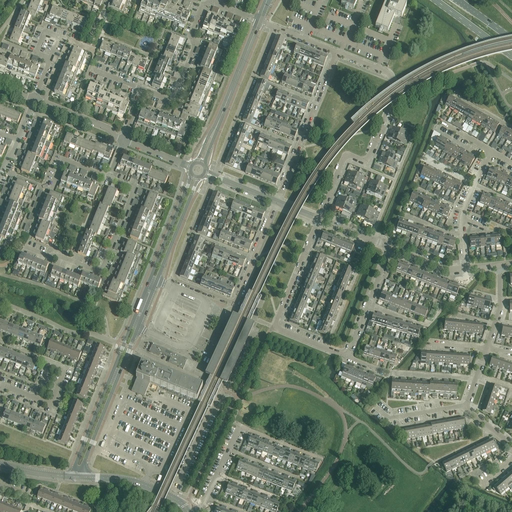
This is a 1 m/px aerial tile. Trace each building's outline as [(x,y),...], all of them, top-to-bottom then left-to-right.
[(95,0),(93,7),(99,9),(102,2),(103,0),(95,0)] [(128,2),(122,0),(114,0),(113,0),(110,0),(110,2),(113,3),(126,8),(128,2)] [(143,0),(138,12),(145,15),(150,2),(150,0),(147,0),(147,1),(144,0),(143,0)] [(153,0),(153,3),(150,2),(145,15),(150,17),(155,4),(157,1),(154,0),(153,0)] [(164,4),(166,1),(164,0),(162,0),(162,3),(157,16),(162,18),(167,5),(164,4)] [(342,0),(341,4),(354,9),(357,0),(342,0)] [(392,0),(392,1),(390,5),(385,3),(375,27),(388,32),(395,15),(401,18),(406,6),(406,5),(405,4),(404,4),(403,2),(402,1),(400,0),(392,0)] [(158,5),(155,4),(150,17),(156,19),(157,16),(162,3),(160,2),(158,5)] [(167,5),(162,18),(168,20),(173,7),(170,6),(171,3),(169,2),(167,5)] [(39,6),(31,3),(29,9),(37,12),(39,6)] [(126,8),(113,3),(112,6),(109,5),(108,7),(124,14),(126,8)] [(175,8),(177,5),(174,4),(173,7),(168,20),(173,22),(178,10),(175,8)] [(181,11),(182,7),(180,6),(178,10),(173,22),(179,25),(184,12),(181,11)] [(50,15),(55,17),(59,9),(53,7),(50,15)] [(37,12),(29,9),(27,14),(26,14),(30,16),(35,18),(37,12)] [(64,11),(59,9),(55,17),(61,20),(64,11)] [(187,13),(188,10),(185,9),(184,12),(179,25),(185,27),(190,14),(187,13)] [(70,14),(64,11),(61,20),(67,22),(70,14)] [(21,12),(19,17),(28,20),(30,16),(26,14),(27,14),(21,12)] [(208,13),(207,16),(202,29),(207,31),(213,19),(210,17),(211,14),(208,13)] [(75,16),(70,14),(67,22),(72,24),(75,16)] [(215,20),(217,16),(214,15),(213,19),(207,31),(213,34),(218,21),(215,20)] [(81,18),(75,16),(72,24),(78,26),(81,18)] [(19,17),(17,23),(25,27),(28,20),(19,17)] [(87,20),(81,18),(78,26),(83,29),(87,20)] [(218,21),(213,34),(219,36),(224,23),(221,22),(222,19),(220,18),(218,21)] [(228,21),(225,20),(224,23),(219,36),(224,38),(229,25),(226,24),(228,21)] [(232,26),(233,23),(231,22),(229,25),(224,38),(230,40),(235,28),(232,26)] [(17,23),(15,29),(23,32),(25,27),(17,23)] [(239,25),(236,24),(235,28),(230,40),(236,43),(241,30),(237,29),(239,25)] [(15,29),(12,35),(21,38),(23,32),(15,29)] [(18,44),(21,38),(12,35),(10,40),(18,44)] [(172,35),(170,41),(178,45),(180,39),(176,37),(172,35)] [(285,40),(277,37),(274,42),(282,45),(282,46),(284,47),(285,45),(283,44),(285,40)] [(178,45),(170,41),(167,47),(176,50),(178,45)] [(105,53),(109,44),(103,42),(100,50),(105,53)] [(282,45),(274,42),(272,47),(280,50),(282,46),(282,45)] [(114,46),(109,44),(105,53),(111,55),(114,46)] [(302,47),(297,45),(294,53),(298,55),(299,55),(302,47)] [(116,57),(120,49),(114,46),(111,55),(116,57)] [(205,48),(204,51),(207,52),(220,57),(222,51),(209,46),(208,50),(205,48)] [(87,54),(71,47),(70,50),(73,51),(72,54),(85,59),(87,54)] [(176,50),(167,47),(165,52),(174,56),(176,50)] [(272,47),(270,52),(281,56),(283,51),(280,50),(272,47)] [(307,49),(302,47),(299,55),(298,55),(297,57),(299,58),(300,56),(304,57),(307,49)] [(125,51),(120,49),(116,57),(122,59),(125,51)] [(312,51),(307,49),(304,57),(308,59),(309,59),(312,51)] [(131,53),(125,51),(122,59),(127,62),(128,62),(130,55),(131,55),(131,53)] [(317,53),(312,51),(309,59),(308,59),(307,61),(309,62),(310,60),(314,61),(317,53)] [(174,56),(165,52),(163,58),(169,61),(171,62),(174,56)] [(220,57),(207,52),(206,55),(202,54),(201,56),(205,58),(218,63),(220,57)] [(270,52),(268,57),(276,60),(279,61),(281,56),(270,52)] [(85,59),(72,54),(69,53),(68,55),(71,57),(70,60),(82,65),(85,59)] [(314,61),(313,64),(318,66),(322,55),(317,53),(314,61)] [(12,55),(10,58),(11,58),(6,71),(11,73),(16,61),(13,59),(14,56),(12,55)] [(136,58),(131,55),(130,55),(128,62),(127,62),(128,62),(127,64),(133,66),(136,58)] [(322,55),(318,66),(323,68),(324,65),(327,57),(322,55)] [(7,61),(4,60),(0,69),(0,72),(4,75),(6,71),(11,58),(10,58),(8,57),(7,61)] [(18,62),(20,58),(17,57),(16,61),(11,73),(17,76),(22,63),(21,63),(18,62)] [(163,58),(161,57),(159,63),(167,66),(169,61),(163,58)] [(276,60),(268,57),(266,62),(274,65),(274,66),(276,67),(277,65),(275,64),(276,60)] [(82,65),(70,60),(66,58),(65,61),(69,62),(67,65),(67,66),(79,70),(78,70),(80,71),(82,65)] [(142,60),(136,58),(133,66),(138,68),(142,60)] [(218,63),(205,58),(203,61),(200,59),(199,62),(202,63),(215,68),(218,63)] [(25,60),(23,59),(22,63),(17,76),(22,78),(27,65),(24,64),(25,60)] [(147,62),(142,60),(138,68),(144,70),(147,62)] [(31,63),(28,62),(27,65),(22,78),(28,80),(33,67),(30,66),(31,63)] [(274,65),(266,62),(264,67),(272,70),(274,66),(274,65)] [(167,66),(159,63),(157,68),(165,72),(167,66)] [(215,68),(202,63),(201,66),(198,65),(197,68),(204,70),(213,74),(215,68)] [(36,65),(34,64),(33,67),(28,80),(34,83),(39,70),(35,68),(36,65)] [(67,65),(64,64),(62,64),(61,66),(65,67),(63,70),(76,75),(78,70),(79,70),(67,66),(67,65)] [(272,70),(264,67),(262,72),(270,75),(270,76),(272,77),(273,75),(271,74),(272,70)] [(154,74),(156,75),(163,77),(165,72),(157,68),(154,74)] [(63,70),(60,69),(59,72),(62,73),(61,76),(74,81),(76,75),(63,70)] [(202,73),(199,72),(198,75),(201,76),(214,81),(216,75),(213,74),(204,70),(202,73)] [(270,75),(262,72),(260,77),(268,81),(270,76),(270,75)] [(72,87),(74,81),(61,76),(58,75),(57,77),(60,79),(59,82),(72,87)] [(156,75),(154,80),(162,84),(165,78),(163,77),(156,75)] [(289,77),(285,75),(282,83),(287,85),(290,77),(291,78),(292,76),(290,75),(289,77)] [(200,79),(197,78),(196,80),(199,82),(212,87),(214,81),(201,76),(200,79)] [(295,79),(291,78),(290,77),(287,85),(292,87),(295,79)] [(299,81),(295,79),(292,87),(297,89),(300,81),(301,82),(302,80),(300,79),(299,81)] [(56,80),(55,83),(58,84),(57,87),(70,92),(72,87),(59,82),(56,80)] [(162,84),(154,80),(152,86),(160,90),(162,84)] [(265,88),(267,84),(259,81),(257,86),(265,89),(265,88)] [(301,82),(300,81),(297,89),(302,91),(305,83),(301,82)] [(198,85),(194,83),(193,86),(197,87),(210,92),(212,87),(199,82),(198,85)] [(94,86),(90,84),(85,97),(91,100),(97,87),(96,87),(98,84),(95,83),(94,86)] [(307,93),(310,85),(305,83),(302,91),(307,93)] [(99,88),(97,87),(91,100),(96,102),(97,102),(102,89),(103,86),(101,85),(99,88)] [(315,87),(310,85),(307,93),(312,95),(315,87)] [(53,86),(52,88),(56,90),(54,93),(67,98),(70,92),(57,87),(53,86)] [(257,86),(255,91),(263,94),(265,95),(267,90),(265,89),(257,86)] [(197,87),(196,90),(192,89),(191,91),(195,93),(207,98),(210,92),(197,87)] [(102,89),(97,102),(96,102),(95,105),(101,107),(106,95),(103,93),(104,90),(102,89)] [(108,96),(110,92),(107,91),(106,95),(101,107),(106,110),(111,97),(108,96)] [(263,94),(255,91),(253,96),(261,99),(260,100),(262,101),(263,99),(261,98),(263,94)] [(283,94),(278,92),(275,99),(279,101),(280,102),(283,94)] [(114,98),(115,94),(113,93),(111,97),(106,110),(112,112),(117,99),(114,98)] [(207,98),(195,93),(193,96),(190,94),(189,97),(192,98),(205,103),(207,98)] [(288,96),(283,94),(280,102),(279,101),(278,103),(280,104),(281,102),(285,104),(288,96)] [(118,96),(117,99),(112,112),(117,114),(123,101),(120,100),(121,97),(118,96)] [(261,99),(253,96),(251,101),(259,104),(260,100),(261,99)] [(293,98),(288,96),(285,104),(289,105),(290,106),(293,98)] [(454,99),(450,97),(445,105),(450,108),(454,99)] [(124,98),(123,101),(117,114),(124,116),(129,104),(125,102),(126,99),(124,98)] [(205,103),(192,98),(191,101),(188,100),(187,102),(190,104),(203,109),(205,103)] [(298,100),(293,98),(290,106),(289,105),(288,107),(290,108),(291,106),(295,108),(298,100)] [(459,102),(454,99),(450,108),(454,110),(459,102)] [(303,102),(298,100),(295,108),(299,109),(300,110),(303,102)] [(259,104),(251,101),(249,106),(257,109),(256,110),(258,111),(259,109),(257,108),(259,104)] [(309,104),(303,102),(300,110),(299,109),(298,111),(300,112),(301,110),(305,112),(309,104)] [(463,104),(459,102),(454,110),(459,113),(463,104)] [(189,107),(186,105),(185,108),(188,109),(201,114),(203,109),(190,104),(189,107)] [(468,107),(463,104),(459,113),(463,115),(468,107)] [(257,109),(249,106),(247,111),(255,114),(256,110),(257,109)] [(472,110),(468,107),(463,115),(467,118),(472,110)] [(10,111),(4,108),(1,117),(7,119),(10,111)] [(137,124),(142,126),(147,113),(144,112),(146,109),(143,108),(137,124)] [(183,111),(182,114),(185,115),(188,116),(200,121),(203,115),(201,114),(188,109),(187,112),(183,111)] [(149,110),(147,113),(142,126),(148,128),(153,115),(150,114),(151,111),(149,110)] [(477,112),(472,110),(467,118),(472,120),(477,112)] [(16,113),(10,111),(7,119),(12,121),(16,113)] [(255,114),(247,111),(245,116),(253,119),(252,120),(254,121),(255,119),(253,118),(255,114)] [(154,112),(153,115),(148,128),(154,131),(155,129),(159,118),(156,116),(157,113),(154,112)] [(481,115),(477,112),(472,120),(476,123),(481,115)] [(21,115),(16,113),(12,121),(18,124),(21,115)] [(162,117),(163,114),(161,113),(159,118),(155,129),(160,131),(165,118),(162,117)] [(167,119),(169,116),(166,115),(165,118),(160,131),(165,133),(171,120),(167,119)] [(485,117),(481,115),(476,123),(481,125),(485,117)] [(253,119),(245,116),(243,121),(251,124),(252,120),(253,119)] [(173,121),(174,118),(172,117),(171,120),(165,133),(171,135),(176,123),(173,121)] [(490,120),(485,117),(481,125),(485,128),(490,120)] [(177,119),(176,123),(171,135),(177,138),(182,125),(179,124),(180,120),(177,119)] [(271,121),(267,119),(264,127),(269,129),(272,121),(273,121),(274,120),(272,119),(271,121)] [(494,122),(490,120),(485,128),(490,131),(494,122)] [(277,123),(273,121),(272,121),(269,129),(274,131),(277,123)] [(43,125),(40,124),(39,127),(42,128),(43,128),(55,133),(58,127),(45,122),(43,125)] [(183,122),(182,125),(177,138),(183,140),(188,127),(184,126),(186,123),(183,122)] [(499,125),(494,122),(490,131),(494,133),(499,125)] [(281,125),(277,123),(274,131),(279,133),(282,125),(283,125),(284,124),(282,123),(281,125)] [(251,129),(241,125),(239,130),(249,134),(251,129)] [(283,125),(282,125),(279,133),(284,135),(287,127),(283,125)] [(291,129),(287,127),(284,135),(289,137),(292,129),(293,130),(294,128),(292,127),(291,129)] [(391,130),(390,133),(398,137),(402,129),(397,127),(396,130),(392,128),(391,130)] [(498,135),(502,138),(507,130),(503,127),(498,135)] [(38,130),(37,132),(40,133),(53,138),(55,133),(43,128),(42,128),(41,131),(38,130)] [(293,130),(292,129),(289,137),(294,139),(298,131),(293,130)] [(409,135),(405,133),(406,130),(402,129),(398,137),(407,140),(409,135)] [(247,139),(249,134),(239,130),(237,135),(245,138),(247,139)] [(511,133),(507,130),(502,138),(507,141),(511,133)] [(53,138),(40,133),(39,137),(36,135),(35,138),(38,139),(51,144),(53,138)] [(390,133),(388,139),(392,140),(391,143),(395,145),(398,137),(390,133)] [(64,143),(70,145),(73,136),(67,134),(64,143)] [(245,138),(237,135),(235,140),(243,143),(243,144),(245,145),(245,143),(244,142),(245,138)] [(266,137),(261,135),(257,143),(263,145),(266,137)] [(78,139),(73,136),(70,145),(75,147),(78,139)] [(266,137),(263,145),(268,147),(271,139),(266,137)] [(407,140),(398,137),(395,145),(399,146),(400,144),(405,145),(407,140)] [(430,155),(434,149),(435,149),(436,148),(439,149),(445,139),(443,137),(442,139),(443,140),(443,141),(439,138),(434,146),(432,145),(431,148),(430,147),(429,149),(429,150),(427,153),(430,155)] [(51,144),(38,139),(37,142),(33,141),(32,143),(36,145),(49,150),(51,144)] [(84,141),(78,139),(75,147),(81,149),(84,141)] [(276,141),(271,139),(268,147),(273,149),(276,141)] [(445,141),(446,141),(447,140),(445,139),(439,149),(443,152),(448,144),(444,142),(445,141)] [(243,143),(235,140),(233,145),(241,148),(243,144),(243,143)] [(90,143),(84,141),(81,149),(86,152),(90,143)] [(276,141),(273,149),(278,151),(281,143),(276,141)] [(95,145),(90,143),(86,152),(92,154),(93,152),(95,145)] [(102,146),(96,143),(95,145),(93,152),(99,154),(102,146)] [(286,145),(281,143),(278,151),(283,153),(286,145)] [(451,146),(448,144),(443,152),(447,154),(454,144),(452,143),(451,144),(452,145),(451,146)] [(454,146),(455,146),(456,145),(454,144),(447,154),(452,157),(457,149),(453,147),(454,146)] [(31,146),(30,149),(34,150),(46,155),(49,150),(36,145),(35,148),(31,146)] [(241,148),(233,145),(231,150),(239,153),(239,154),(241,155),(241,153),(239,152),(241,148)] [(286,145),(283,153),(288,156),(291,148),(286,145)] [(107,148),(102,146),(99,154),(104,156),(107,148)] [(113,150),(107,148),(104,156),(110,159),(113,150)] [(460,151),(457,149),(452,157),(456,160),(462,149),(460,148),(460,149),(461,150),(460,151)] [(462,149),(456,160),(460,162),(465,154),(462,152),(462,151),(464,152),(464,150),(462,149)] [(29,152),(28,154),(41,159),(41,160),(44,161),(46,155),(34,150),(32,153),(29,152)] [(239,153),(231,150),(229,155),(237,158),(239,154),(239,153)] [(41,159),(28,154),(25,153),(24,155),(27,157),(26,159),(39,165),(41,160),(41,159)] [(382,153),(380,158),(388,161),(390,156),(382,153)] [(391,153),(390,156),(388,161),(397,165),(399,160),(395,158),(396,155),(391,153)] [(469,156),(465,154),(460,162),(465,165),(471,154),(469,153),(468,154),(469,155),(469,156)] [(471,154),(465,165),(469,168),(474,160),(471,157),(472,157),(473,156),(471,154)] [(237,158),(229,155),(227,160),(235,163),(235,164),(237,165),(237,163),(235,162),(237,158)] [(123,157),(120,165),(126,168),(129,159),(123,157)] [(39,165),(26,159),(26,160),(23,158),(22,161),(25,162),(24,165),(37,170),(39,165)] [(377,163),(386,167),(388,161),(380,158),(377,163)] [(135,161),(129,159),(126,168),(131,170),(135,161)] [(235,163),(227,160),(225,165),(233,168),(235,164),(235,163)] [(140,163),(135,161),(131,170),(137,172),(140,163)] [(397,165),(388,161),(386,167),(395,170),(397,165)] [(146,166),(140,163),(137,172),(142,174),(146,166)] [(20,164),(19,166),(23,168),(21,171),(34,176),(37,170),(24,165),(20,164)] [(253,167),(248,165),(245,173),(251,175),(254,167),(255,168),(256,166),(253,165),(253,167)] [(152,168),(146,166),(142,174),(148,176),(151,170),(152,168)] [(425,167),(420,176),(425,178),(431,167),(428,166),(428,167),(429,168),(428,169),(425,167)] [(256,177),(259,169),(255,168),(254,167),(251,175),(256,177)] [(431,169),(432,169),(433,168),(431,167),(425,178),(430,180),(434,172),(430,170),(431,169)] [(486,177),(491,180),(496,169),(494,168),(493,169),(494,170),(494,171),(490,169),(486,177)] [(264,171),(259,169),(256,177),(261,179),(264,171)] [(265,169),(264,171),(261,179),(266,181),(270,171),(265,169)] [(498,170),(496,169),(491,180),(496,182),(500,173),(496,172),(496,171),(498,171),(498,170)] [(148,176),(147,178),(154,181),(157,172),(151,170),(148,176)] [(68,172),(66,171),(60,185),(62,186),(61,188),(65,189),(70,176),(67,175),(68,172)] [(275,173),(270,171),(266,181),(271,183),(275,173)] [(437,174),(434,172),(430,180),(434,183),(440,172),(438,171),(437,172),(438,173),(437,174)] [(163,175),(157,172),(154,181),(159,183),(163,175)] [(349,172),(346,177),(355,181),(357,176),(349,172)] [(440,174),(441,174),(442,173),(440,172),(434,183),(439,185),(443,176),(439,175),(440,174)] [(503,175),(500,173),(496,182),(500,184),(505,173),(503,172),(503,173),(504,174),(503,175)] [(70,176),(65,189),(70,191),(75,179),(72,177),(74,174),(71,173),(70,176)] [(271,183),(276,186),(279,178),(280,175),(275,173),(271,183)] [(357,176),(355,181),(363,184),(365,181),(366,179),(365,179),(364,178),(361,177),(362,174),(358,173),(357,176)] [(508,174),(505,173),(500,184),(505,186),(509,178),(505,176),(506,175),(507,175),(508,174)] [(77,175),(75,179),(70,191),(76,194),(81,181),(78,180),(79,176),(77,175)] [(168,177),(163,175),(159,183),(165,185),(168,177)] [(447,178),(443,176),(439,185),(443,187),(449,176),(447,175),(446,176),(447,177),(447,178)] [(369,183),(368,186),(377,190),(379,184),(382,178),(378,176),(376,180),(375,183),(370,181),(369,183)] [(449,178),(450,179),(451,177),(449,176),(443,187),(448,189),(452,181),(449,179),(449,178)] [(82,177),(81,181),(76,194),(81,196),(86,183),(83,182),(85,178),(82,177)] [(348,187),(352,189),(355,181),(346,177),(344,183),(349,185),(348,187)] [(16,184),(13,182),(12,185),(15,186),(28,191),(31,185),(18,180),(16,184)] [(88,180),(86,183),(81,196),(87,198),(92,185),(89,184),(90,181),(88,180)] [(456,183),(452,181),(448,189),(452,192),(458,181),(456,180),(455,181),(456,182),(456,183)] [(363,184),(355,181),(352,189),(356,191),(357,188),(361,190),(363,184)] [(460,182),(458,181),(452,192),(457,194),(461,186),(458,184),(458,183),(459,183),(460,182)] [(93,182),(92,185),(87,198),(93,200),(98,188),(95,186),(96,183),(93,182)] [(387,188),(379,184),(377,190),(385,193),(387,188)] [(10,191),(13,192),(26,197),(28,191),(15,186),(14,189),(11,188),(10,191)] [(368,186),(367,189),(366,192),(374,195),(377,190),(368,186)] [(117,191),(109,188),(107,194),(115,197),(117,191)] [(385,193),(377,190),(374,195),(383,199),(385,193)] [(13,192),(12,195),(8,194),(7,196),(11,197),(24,202),(26,197),(13,192)] [(163,199),(146,192),(145,195),(149,196),(148,199),(161,204),(163,199)] [(413,193),(409,201),(414,204),(419,193),(417,192),(416,193),(417,194),(417,195),(413,193)] [(49,196),(46,195),(45,197),(61,204),(63,198),(50,193),(49,196)] [(222,196),(214,193),(212,198),(220,201),(219,202),(221,203),(222,201),(220,200),(222,196)] [(419,195),(421,195),(421,194),(419,193),(414,204),(419,206),(423,197),(419,196),(419,195)] [(479,204),(484,206),(489,194),(487,193),(486,195),(487,196),(487,197),(483,195),(479,204)] [(115,197),(107,194),(104,199),(113,203),(115,197)] [(491,195),(489,194),(484,206),(489,208),(492,199),(489,197),(490,197),(491,195)] [(426,199),(423,197),(419,206),(423,208),(428,197),(426,196),(426,197),(427,198),(426,199)] [(5,202),(10,204),(10,203),(22,208),(24,202),(11,197),(9,200),(6,199),(5,202)] [(61,204),(45,197),(44,200),(47,201),(46,204),(59,209),(61,204)] [(338,197),(336,202),(345,206),(347,200),(338,197)] [(429,199),(430,199),(431,198),(428,197),(423,208),(428,210),(432,202),(428,200),(429,199)] [(147,202),(145,205),(158,210),(161,204),(148,199),(144,198),(143,200),(147,202)] [(220,201),(212,198),(210,203),(218,206),(219,202),(220,201)] [(496,201),(492,199),(489,208),(493,210),(498,198),(496,198),(495,199),(496,200),(496,201)] [(500,199),(498,198),(493,210),(498,212),(502,203),(498,201),(500,201),(500,199)] [(113,203),(104,199),(102,205),(109,208),(108,208),(110,209),(113,203)] [(356,204),(347,200),(345,206),(353,209),(356,204)] [(435,203),(432,202),(428,210),(432,212),(438,201),(435,200),(435,202),(436,203),(435,203)] [(234,201),(231,209),(235,211),(234,213),(236,214),(237,212),(236,211),(239,203),(234,201)] [(438,203),(439,204),(440,202),(438,201),(432,212),(437,215),(441,206),(437,204),(438,203)] [(334,207),(343,211),(345,206),(336,202),(334,207)] [(506,205),(502,203),(498,212),(503,214),(508,203),(505,202),(505,203),(506,204),(506,205)] [(10,203),(10,204),(9,207),(6,205),(5,208),(8,209),(21,214),(23,208),(22,208),(10,203)] [(59,209),(46,204),(42,203),(41,205),(45,207),(44,209),(56,215),(59,209)] [(158,210),(145,205),(142,203),(141,206),(144,207),(143,210),(143,211),(154,215),(156,216),(158,210)] [(218,206),(210,203),(208,208),(216,211),(215,212),(217,213),(218,211),(216,210),(218,206)] [(244,205),(239,203),(236,211),(237,212),(241,213),(244,205)] [(510,204),(508,203),(503,214),(507,216),(511,207),(508,206),(508,205),(509,205),(510,204)] [(109,208),(102,205),(100,204),(98,210),(106,213),(108,208),(109,208)] [(249,207),(244,205),(241,213),(245,215),(244,217),(246,218),(247,216),(246,215),(249,207)] [(445,208),(441,206),(437,215),(442,217),(447,206),(445,205),(444,206),(445,207),(445,208)] [(353,209),(345,206),(343,211),(351,214),(353,209)] [(360,206),(359,208),(358,211),(367,214),(369,209),(360,206)] [(370,206),(369,209),(367,214),(375,218),(377,213),(373,211),(374,208),(370,206)] [(447,208),(448,208),(449,207),(447,206),(442,217),(446,219),(450,210),(447,209),(447,208)] [(254,209),(249,207),(246,215),(247,216),(251,217),(254,209)] [(56,215),(44,209),(44,210),(40,208),(39,211),(43,212),(41,215),(54,220),(56,215)] [(140,212),(139,215),(152,220),(154,215),(143,211),(143,210),(138,208),(137,211),(140,212)] [(216,211),(208,208),(206,213),(214,216),(215,212),(216,211)] [(2,213),(6,215),(19,220),(21,214),(8,209),(7,212),(3,211),(2,213)] [(259,211),(254,209),(251,217),(255,219),(254,221),(256,222),(257,220),(256,219),(259,211)] [(106,213),(98,210),(96,215),(104,219),(106,213)] [(265,213),(259,211),(256,219),(257,220),(261,221),(265,213)] [(358,211),(357,214),(356,216),(364,220),(367,214),(358,211)] [(214,216),(206,213),(204,218),(212,221),(211,222),(213,223),(214,221),(212,220),(214,216)] [(54,220),(41,215),(38,214),(37,216),(40,218),(39,221),(52,226),(54,220)] [(152,220),(139,215),(136,214),(135,217),(138,218),(137,221),(150,226),(152,220)] [(364,220),(364,222),(372,225),(374,221),(375,218),(367,214),(364,220)] [(0,219),(4,220),(16,225),(19,220),(6,215),(5,218),(1,217),(0,219)] [(104,219),(96,215),(93,221),(102,224),(104,219)] [(212,221),(204,218),(202,223),(210,226),(211,222),(212,221)] [(403,219),(401,218),(400,221),(399,221),(397,230),(402,231),(405,223),(402,222),(403,219)] [(4,220),(2,223),(0,222),(0,225),(1,226),(14,231),(16,225),(4,220)] [(150,226),(137,221),(134,220),(133,222),(136,223),(135,226),(148,232),(150,226)] [(52,226),(39,221),(38,223),(41,225),(40,227),(53,233),(55,227),(52,226)] [(102,224),(93,221),(91,226),(100,230),(102,224)] [(407,224),(405,223),(402,231),(407,233),(411,222),(408,221),(407,224)] [(210,226),(202,223),(200,228),(208,231),(207,232),(209,233),(210,231),(208,230),(210,226)] [(134,229),(133,232),(145,237),(148,232),(135,226),(131,225),(130,228),(134,229)] [(418,228),(415,227),(412,235),(417,237),(421,225),(419,225),(418,228)] [(0,231),(12,236),(14,231),(1,226),(0,229),(0,228),(0,231)] [(53,233),(40,227),(40,228),(37,226),(36,229),(39,230),(38,233),(51,238),(53,233)] [(89,232),(95,235),(97,236),(97,235),(100,230),(91,226),(89,232)] [(200,228),(197,234),(205,237),(208,238),(210,233),(209,233),(207,232),(208,231),(200,228)] [(428,231),(425,230),(422,239),(427,240),(431,229),(429,228),(428,231)] [(12,236),(0,231),(0,238),(7,241),(6,241),(10,242),(12,236)] [(87,231),(85,237),(93,240),(95,235),(89,232),(87,231)] [(128,233),(131,235),(130,238),(143,243),(145,237),(133,232),(132,232),(129,231),(128,233)] [(226,233),(222,231),(219,239),(224,241),(227,233),(228,234),(229,232),(227,231),(226,233)] [(51,238),(38,233),(35,232),(34,234),(37,236),(35,239),(48,244),(51,238)] [(438,235),(435,234),(432,242),(437,244),(441,233),(439,232),(438,235)] [(228,234),(227,233),(224,241),(229,243),(232,235),(228,234)] [(320,241),(326,243),(329,235),(324,233),(323,236),(320,235),(317,242),(320,243),(320,241)] [(236,237),(232,235),(229,243),(234,245),(237,237),(238,238),(239,236),(237,235),(236,237)] [(334,237),(329,235),(326,243),(331,246),(334,237)] [(448,238),(445,237),(443,246),(448,247),(452,236),(449,235),(448,238)] [(454,237),(452,236),(448,247),(447,250),(452,252),(453,249),(456,241),(453,240),(454,237)] [(93,240),(85,237),(82,243),(91,246),(93,240)] [(196,237),(194,242),(202,245),(204,240),(196,237)] [(238,238),(237,237),(234,245),(239,247),(242,239),(238,238)] [(339,239),(334,237),(331,246),(336,248),(339,239)] [(246,241),(242,239),(239,247),(244,249),(247,241),(248,242),(249,240),(247,239),(246,241)] [(344,241),(339,239),(336,248),(341,250),(344,241)] [(248,242),(247,241),(244,249),(249,251),(253,243),(248,242)] [(349,244),(344,241),(341,250),(346,252),(349,244)] [(127,246),(124,244),(123,247),(126,248),(139,253),(141,247),(128,242),(127,246)] [(194,242),(192,247),(200,250),(203,251),(205,246),(202,245),(194,242)] [(91,246),(82,243),(80,248),(89,252),(91,246)] [(351,254),(353,247),(354,246),(349,244),(346,252),(351,254)] [(200,250),(192,247),(190,252),(198,255),(198,256),(199,257),(200,255),(198,254),(200,250)] [(89,252),(80,248),(78,254),(86,257),(89,252)] [(126,248),(125,251),(121,250),(120,252),(127,255),(137,259),(139,253),(126,248)] [(217,260),(221,250),(215,248),(211,258),(217,260)] [(222,260),(226,252),(221,250),(217,260),(222,262),(222,260)] [(198,255),(190,252),(188,257),(196,260),(198,256),(198,255)] [(226,252),(222,260),(226,261),(225,263),(228,264),(228,262),(227,262),(231,254),(226,252)] [(316,255),(314,261),(322,264),(325,265),(327,259),(325,258),(325,257),(317,253),(316,255)] [(228,264),(227,264),(232,266),(232,264),(236,256),(231,254),(227,262),(228,262),(228,264)] [(127,255),(126,258),(123,257),(122,259),(125,261),(138,266),(140,260),(137,259),(127,255)] [(237,266),(241,258),(236,256),(232,264),(236,265),(237,266)] [(30,259),(26,257),(22,265),(27,267),(30,259)] [(196,260),(188,257),(186,262),(194,265),(193,266),(195,267),(196,265),(194,264),(196,260)] [(243,268),(246,260),(241,258),(237,266),(238,266),(243,268)] [(35,261),(30,259),(27,267),(32,269),(35,261)] [(125,261),(124,264),(120,263),(119,265),(123,266),(136,271),(138,266),(125,261)] [(314,261),(312,266),(320,269),(322,264),(314,261)] [(194,265),(186,262),(184,267),(192,270),(193,266),(194,265)] [(396,272),(401,274),(405,263),(403,262),(402,265),(399,264),(396,272)] [(408,264),(405,263),(401,274),(406,276),(409,268),(407,267),(408,264)] [(123,266),(121,269),(118,268),(117,271),(120,272),(133,277),(136,271),(123,266)] [(312,266),(310,271),(318,274),(320,269),(312,266)] [(412,269),(409,268),(406,276),(411,278),(415,267),(413,266),(412,269)] [(192,270),(184,267),(182,272),(190,275),(189,276),(191,277),(192,275),(190,274),(192,270)] [(345,267),(343,272),(351,276),(353,270),(345,267)] [(418,268),(415,267),(411,278),(416,280),(419,272),(417,271),(418,268)] [(63,272),(59,270),(55,279),(60,280),(63,272)] [(422,273),(419,272),(416,280),(421,282),(425,271),(423,270),(422,273)] [(310,271),(308,276),(316,279),(318,274),(310,271)] [(428,272),(425,271),(421,282),(426,284),(429,276),(427,275),(428,272)] [(68,274),(63,272),(60,280),(65,282),(68,274)] [(120,272),(119,275),(116,274),(115,276),(118,277),(131,282),(133,277),(120,272)] [(190,275),(182,272),(180,277),(188,281),(189,276),(190,275)] [(351,276),(343,272),(341,277),(349,281),(351,276)] [(224,285),(210,279),(212,275),(210,274),(208,278),(204,277),(200,286),(221,294),(224,285)] [(432,277),(429,276),(426,284),(431,286),(436,275),(433,274),(432,277)] [(438,276),(436,275),(431,286),(436,288),(439,280),(437,279),(438,276)] [(308,276),(306,281),(314,284),(316,279),(308,276)] [(118,277),(117,281),(114,279),(113,282),(126,287),(129,288),(131,282),(118,277)] [(349,281),(341,277),(339,282),(347,286),(349,281)] [(103,278),(101,282),(101,283),(98,290),(96,295),(99,296),(103,285),(105,285),(108,280),(103,278)] [(442,281),(439,280),(436,288),(441,290),(446,279),(443,278),(442,281)] [(448,280),(446,279),(441,290),(446,292),(449,284),(447,283),(448,280)] [(306,281),(304,286),(312,289),(316,290),(318,285),(314,284),(306,281)] [(107,286),(110,287),(123,292),(125,287),(126,287),(113,282),(111,285),(108,284),(107,286)] [(347,286),(339,282),(337,287),(345,291),(347,286)] [(452,285),(449,284),(446,292),(451,294),(456,283),(453,282),(452,285)] [(458,284),(456,283),(451,294),(456,296),(459,288),(457,287),(458,284)] [(225,296),(229,287),(224,285),(221,294),(225,296)] [(304,286),(302,291),(310,294),(312,289),(304,286)] [(110,287),(109,290),(106,289),(105,292),(108,293),(121,298),(123,292),(110,287)] [(231,298),(234,289),(229,287),(225,296),(231,298)] [(345,291),(337,287),(335,292),(343,296),(345,291)] [(302,291),(300,296),(308,299),(310,294),(302,291)] [(343,296),(335,292),(333,297),(341,301),(343,296)] [(379,300),(383,302),(383,301),(385,302),(388,294),(382,292),(379,300)] [(104,295),(103,297),(119,304),(121,298),(108,293),(107,296),(104,295)] [(300,296),(298,301),(306,304),(308,299),(300,296)] [(398,298),(393,296),(389,305),(393,306),(393,305),(395,306),(398,298)] [(341,301),(333,297),(331,302),(339,306),(341,301)] [(480,299),(475,298),(472,309),(474,309),(474,307),(478,308),(480,299)] [(408,302),(403,300),(399,309),(403,310),(403,309),(405,310),(408,302)] [(491,302),(485,300),(482,311),(484,312),(485,309),(489,310),(491,302)] [(298,301),(296,306),(304,309),(306,304),(298,301)] [(339,306),(331,302),(329,307),(337,311),(339,306)] [(418,306),(413,304),(409,313),(413,314),(413,313),(415,314),(418,306)] [(296,306),(294,311),(302,314),(304,309),(296,306)] [(337,311),(329,307),(326,312),(335,316),(337,311)] [(428,311),(423,308),(419,317),(423,318),(423,317),(425,318),(424,319),(425,319),(428,311)] [(294,311),(292,316),(300,319),(302,314),(294,311)] [(335,316),(326,312),(324,317),(333,321),(335,316)] [(374,324),(376,325),(380,313),(377,312),(376,316),(373,315),(371,321),(370,320),(368,327),(372,329),(374,324)] [(214,358),(213,358),(205,376),(226,385),(234,368),(234,367),(243,348),(243,349),(254,326),(232,316),(222,339),(214,358)] [(292,316),(289,323),(300,327),(300,325),(298,324),(300,319),(292,316)] [(387,319),(384,318),(381,326),(386,328),(390,316),(388,316),(387,319)] [(333,321),(324,317),(322,322),(331,326),(333,321)] [(397,322),(394,321),(392,329),(397,331),(400,320),(398,319),(397,322)] [(10,325),(4,322),(0,331),(6,333),(10,325)] [(331,326),(322,322),(320,327),(328,331),(331,326)] [(407,325),(404,324),(402,333),(407,334),(411,323),(408,322),(407,325)] [(15,327),(10,325),(6,333),(12,335),(15,327)] [(418,328),(415,327),(412,336),(418,337),(420,329),(421,326),(418,325),(418,328)] [(21,329),(15,327),(12,335),(17,338),(21,329)] [(328,331),(320,327),(318,332),(326,336),(328,331)] [(27,331),(21,329),(17,338),(23,340),(27,331)] [(32,334),(27,331),(23,340),(29,342),(32,334)] [(38,336),(32,334),(29,342),(34,345),(38,336)] [(44,338),(38,336),(34,345),(40,347),(44,338)] [(56,343),(51,341),(47,349),(50,351),(50,352),(52,353),(56,343)] [(61,345),(56,343),(52,353),(54,354),(55,352),(58,354),(61,345)] [(187,360),(153,344),(149,352),(159,357),(160,353),(170,358),(168,363),(183,369),(187,360)] [(66,347),(61,345),(58,354),(60,355),(60,356),(62,357),(66,347)] [(105,348),(97,345),(95,350),(105,354),(105,353),(104,352),(105,348)] [(66,347),(62,357),(64,358),(65,356),(68,358),(71,349),(66,347)] [(8,351),(2,349),(0,355),(0,358),(5,360),(8,351)] [(71,349),(68,358),(70,359),(70,360),(72,361),(76,351),(71,349)] [(105,354),(95,350),(93,355),(101,359),(102,356),(104,356),(105,354)] [(14,354),(8,351),(5,360),(10,362),(14,354)] [(76,351),(72,361),(74,362),(75,360),(78,362),(81,353),(76,351)] [(19,356),(14,354),(10,362),(16,364),(19,356)] [(101,359),(93,355),(91,360),(101,364),(101,363),(100,362),(101,359)] [(25,358),(20,356),(19,356),(16,364),(22,367),(25,358)] [(31,360),(25,358),(22,367),(27,369),(31,360)] [(492,369),(494,370),(497,360),(492,358),(489,366),(493,367),(492,369)] [(37,363),(31,360),(27,369),(33,371),(37,363)] [(101,364),(91,360),(89,366),(97,369),(98,366),(100,366),(101,364)] [(502,362),(497,360),(494,370),(496,371),(496,368),(500,370),(502,362)] [(159,367),(157,366),(156,369),(153,368),(151,367),(150,367),(142,364),(141,367),(140,367),(140,369),(138,374),(138,373),(137,375),(136,378),(137,378),(136,380),(133,389),(132,392),(145,397),(149,384),(151,381),(152,382),(152,383),(161,387),(166,389),(168,390),(168,389),(173,391),(172,391),(174,392),(179,394),(181,395),(186,397),(188,398),(188,397),(193,399),(197,401),(197,400),(200,395),(199,395),(200,393),(200,394),(202,388),(203,387),(198,386),(193,384),(191,383),(186,381),(185,380),(180,378),(178,378),(173,376),(171,375),(166,373),(165,372),(161,371),(163,368),(161,367),(159,367)] [(341,377),(346,379),(352,365),(349,364),(348,368),(345,366),(344,369),(342,373),(342,374),(341,377)] [(354,366),(352,365),(346,379),(351,381),(355,370),(353,369),(354,366)] [(97,369),(89,366),(87,371),(96,375),(97,373),(96,372),(97,369)] [(358,372),(355,370),(351,381),(356,383),(362,369),(359,368),(358,372)] [(364,370),(362,369),(356,383),(361,385),(365,374),(363,373),(364,370)] [(96,375),(87,371),(85,376),(93,379),(94,376),(96,376),(96,375)] [(368,376),(365,374),(361,385),(366,387),(372,373),(369,373),(368,376)] [(374,374),(372,373),(366,387),(371,389),(376,379),(373,377),(374,374)] [(93,379),(85,376),(83,381),(92,385),(93,383),(92,382),(93,379)] [(92,385),(83,381),(81,386),(89,389),(90,386),(92,386),(92,385)] [(89,389),(81,386),(79,391),(88,395),(89,393),(88,392),(89,389)] [(491,386),(489,391),(497,394),(498,390),(501,391),(501,389),(491,386)] [(88,395),(79,391),(76,396),(85,399),(86,396),(88,396),(88,395)] [(489,391),(488,396),(498,400),(498,398),(496,397),(497,394),(489,391)] [(83,404),(74,401),(72,406),(82,410),(83,409),(82,408),(83,404)] [(486,401),(484,406),(494,410),(495,408),(493,407),(494,404),(486,401)] [(82,410),(72,406),(70,411),(79,415),(80,412),(81,412),(82,410)] [(494,412),(494,410),(484,406),(482,412),(490,414),(491,411),(494,412)] [(2,419),(8,421),(12,413),(6,410),(2,419)] [(79,415),(70,411),(68,416),(78,420),(79,419),(77,418),(79,415)] [(17,415),(12,413),(8,421),(14,424),(17,415)] [(23,417),(17,415),(14,424),(19,426),(23,417)] [(78,420),(68,416),(66,422),(75,425),(76,422),(77,422),(78,420)] [(29,419),(23,417),(19,426),(25,428),(29,419)] [(34,422),(29,419),(25,428),(31,430),(34,422)] [(40,424),(34,422),(31,430),(36,433),(40,424)] [(75,425),(66,422),(64,427),(74,431),(75,429),(73,428),(75,425)] [(46,426),(40,424),(36,433),(42,435),(46,426)] [(74,431),(64,427),(62,432),(71,435),(72,432),(73,432),(74,431)] [(71,435),(62,432),(60,437),(70,441),(71,439),(69,438),(71,435)] [(247,446),(253,448),(257,436),(255,435),(254,437),(255,438),(255,439),(251,437),(249,443),(247,446)] [(257,439),(259,439),(260,437),(257,436),(253,448),(258,450),(261,441),(257,440),(257,439)] [(70,441),(60,437),(58,442),(67,445),(68,442),(69,442),(70,441)] [(258,450),(257,452),(262,454),(263,452),(267,440),(265,439),(264,441),(265,442),(265,443),(264,443),(261,441),(258,450)] [(267,443),(269,443),(270,441),(267,440),(263,452),(268,454),(271,445),(267,444),(267,443)] [(491,440),(486,442),(490,451),(495,449),(493,443),(491,440)] [(486,442),(481,445),(486,454),(490,451),(486,442)] [(275,447),(271,445),(268,454),(273,456),(277,444),(275,443),(274,445),(276,446),(275,447)] [(277,447),(279,447),(280,445),(277,444),(273,456),(278,458),(281,450),(277,448),(277,447)] [(481,445),(476,447),(481,456),(486,454),(481,445)] [(285,451),(281,450),(278,458),(283,460),(288,448),(285,447),(285,449),(286,450),(285,451)] [(476,447),(472,450),(476,458),(481,456),(476,447)] [(288,451),(289,451),(290,449),(288,448),(283,460),(288,462),(291,454),(287,452),(288,451)] [(472,450),(467,452),(471,461),(476,458),(472,450)] [(295,455),(291,454),(288,462),(293,464),(298,452),(295,451),(295,453),(296,454),(295,455)] [(298,455),(299,455),(300,453),(298,452),(293,464),(298,466),(301,458),(297,456),(298,455)] [(467,452),(462,454),(466,463),(471,461),(467,452)] [(462,454),(457,457),(461,466),(466,463),(462,454)] [(305,459),(301,458),(298,466),(303,468),(308,456),(305,455),(305,457),(306,458),(305,459)] [(308,459),(309,459),(310,457),(308,456),(303,468),(308,470),(311,462),(307,460),(308,459)] [(457,457),(452,459),(456,468),(461,466),(457,457)] [(236,470),(242,472),(246,460),(244,459),(243,460),(244,462),(244,463),(240,461),(236,470)] [(315,463),(311,462),(308,470),(313,472),(314,471),(316,472),(320,461),(315,459),(315,461),(316,462),(315,463)] [(452,459),(447,462),(452,470),(456,468),(452,459)] [(246,462),(248,462),(249,461),(246,460),(242,472),(247,474),(250,465),(246,463),(246,462)] [(447,462),(442,464),(446,473),(452,470),(447,462)] [(254,467),(250,465),(247,474),(252,476),(256,464),(254,463),(253,464),(254,466),(254,467)] [(256,466),(258,466),(259,465),(256,464),(252,476),(257,478),(260,469),(256,467),(256,466)] [(264,471),(260,469),(257,478),(262,480),(266,468),(264,467),(263,468),(264,470),(264,471)] [(266,471),(268,470),(269,469),(266,468),(262,480),(267,482),(270,473),(266,471)] [(274,475),(270,473),(267,482),(272,484),(276,472),(274,471),(273,472),(275,474),(274,475)] [(276,475),(278,474),(279,473),(276,472),(272,484),(277,486),(280,477),(276,475)] [(284,479),(280,477),(277,486),(282,488),(286,476),(284,475),(284,476),(285,478),(284,479)] [(287,479),(288,478),(289,477),(286,476),(282,488),(287,490),(290,481),(286,479),(287,479)] [(511,483),(506,477),(502,480),(509,488),(511,484),(511,483)] [(294,483),(290,481),(287,490),(292,492),(297,480),(294,479),(294,480),(295,482),(294,483)] [(502,480),(498,484),(505,491),(509,488),(502,480)] [(225,493),(231,495),(235,483),(233,482),(232,484),(233,485),(233,486),(229,484),(225,493)] [(235,486),(237,486),(238,484),(235,483),(231,495),(236,497),(239,489),(235,487),(235,486)] [(505,491),(498,484),(492,489),(494,491),(496,490),(500,495),(505,491)] [(243,490),(239,489),(236,497),(241,499),(245,487),(243,486),(242,488),(243,489),(243,490)] [(245,490),(247,490),(248,488),(245,487),(241,499),(246,501),(249,493),(245,491),(245,490)] [(41,489),(37,497),(43,499),(47,490),(45,489),(44,490),(41,489)] [(48,492),(48,490),(47,490),(43,499),(48,501),(51,493),(48,492)] [(253,494),(249,493),(246,501),(251,503),(255,491),(253,490),(252,492),(253,493),(253,494)] [(255,494),(257,494),(258,492),(255,491),(251,503),(256,505),(259,497),(255,495),(255,494)] [(54,494),(51,493),(48,501),(53,503),(57,494),(55,493),(54,494)] [(58,496),(58,494),(57,494),(53,503),(58,506),(61,497),(58,496)] [(263,498),(259,497),(256,505),(261,507),(265,495),(263,494),(262,496),(263,497),(263,498)] [(265,498),(267,498),(268,496),(265,495),(261,507),(266,509),(269,501),(265,499),(265,498)] [(65,498),(61,497),(58,506),(63,508),(67,498),(65,497),(65,498)] [(68,500),(69,498),(67,498),(63,508),(68,510),(71,501),(68,500)] [(273,502),(269,501),(266,509),(271,511),(275,499),(273,498),(272,500),(273,501),(273,502)] [(275,502),(277,502),(278,500),(275,499),(271,511),(272,511),(276,511),(279,505),(275,503),(275,502)] [(75,502),(71,501),(68,510),(73,511),(77,502),(75,501),(75,502)] [(78,504),(79,502),(77,502),(73,511),(78,511),(81,505),(78,504)]
